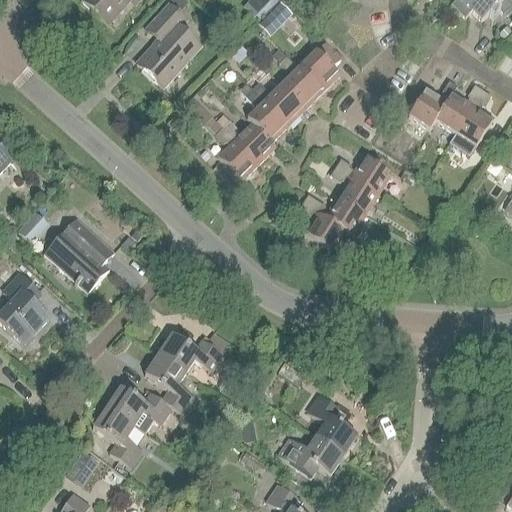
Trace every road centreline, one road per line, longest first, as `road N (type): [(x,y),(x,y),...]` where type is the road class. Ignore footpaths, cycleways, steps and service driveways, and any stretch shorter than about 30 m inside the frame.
road 1 (residential): [(0,455),(196,236)]
road 2 (tertiary): [(431,326),(292,311),(196,236)]
road 3 (tertiary): [(196,236),(0,63)]
road 4 (residential): [(410,479),(422,460),(431,326)]
